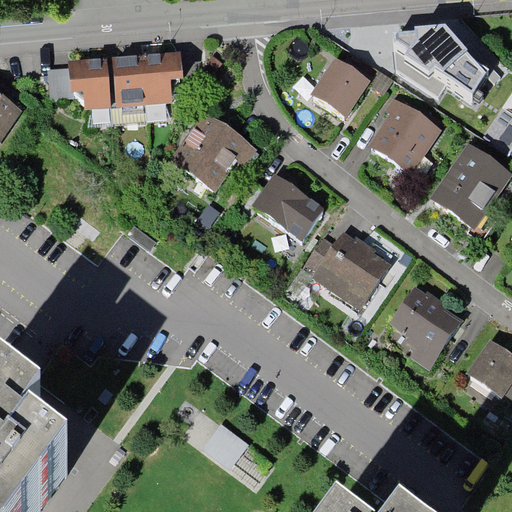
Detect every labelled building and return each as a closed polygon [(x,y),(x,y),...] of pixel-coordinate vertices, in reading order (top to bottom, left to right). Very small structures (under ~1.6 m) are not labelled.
[(461,105),(483,70),(438,42),(416,77),(461,105)] [(123,122),(171,119),(168,78),(182,77),(181,51),(68,58),(70,91),(85,90),(86,110),(122,108),(123,122)] [(313,98),(345,118),(367,83),(335,63),(313,98)] [(0,139),(19,110),(0,97),(0,139)] [(414,171),(439,129),(395,103),(370,145),(414,171)] [(241,169),(256,147),(203,113),(173,159),(217,188),(233,164),(241,169)] [(489,211),(510,175),(463,148),(430,204),(486,237),(498,216),(489,211)] [(287,228),(309,195),(277,173),(267,187),(258,181),(241,207),(255,217),(259,209),(287,228)] [(137,222),(115,251),(141,269),(162,241),(137,222)] [(360,309),(389,267),(342,234),(313,276),(360,309)] [(429,366),(459,321),(413,291),(383,335),(429,366)] [(511,389),(511,358),(491,344),(468,377),(503,402),(507,397),(511,389)] [(0,511),(38,511),(68,473),(24,441),(40,420),(0,390),(0,511)] [(222,426),(204,450),(229,470),(248,446),(222,426)]
